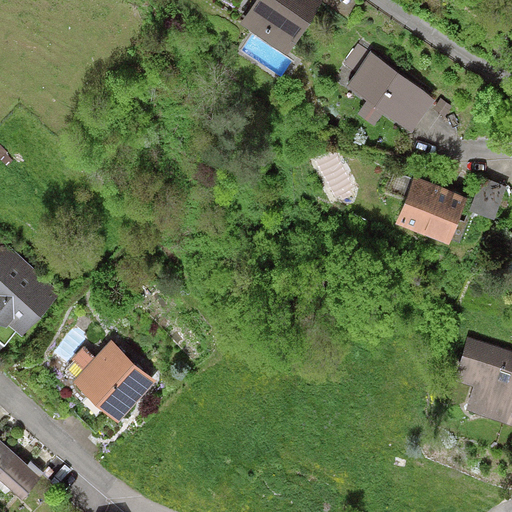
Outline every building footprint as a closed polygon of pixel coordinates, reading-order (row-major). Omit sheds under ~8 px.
[(265,34),(286,48),(318,1),(316,0),(258,0),(251,12),(262,20),(265,34)] [(357,74),(350,84),(408,126),(429,98),(356,45),(343,64),(357,74)] [(336,126),(357,140),(365,127),(344,113),(336,126)] [(470,208),(492,217),(503,188),(479,179),(471,201),(413,178),(397,218),(446,238),(457,210),(467,214),(470,208)] [(0,315),(3,318),(6,315),(20,328),(52,293),(4,250),(0,249),(0,315)] [(479,411),(511,421),(511,354),(466,339),(454,376),(487,387),(479,411)] [(87,371),(80,379),(117,413),(147,381),(110,347),(95,363),(82,351),(74,360),(87,371)] [(0,469),(9,460),(0,451),(0,469)] [(9,484),(21,494),(40,472),(29,462),(9,484)]
